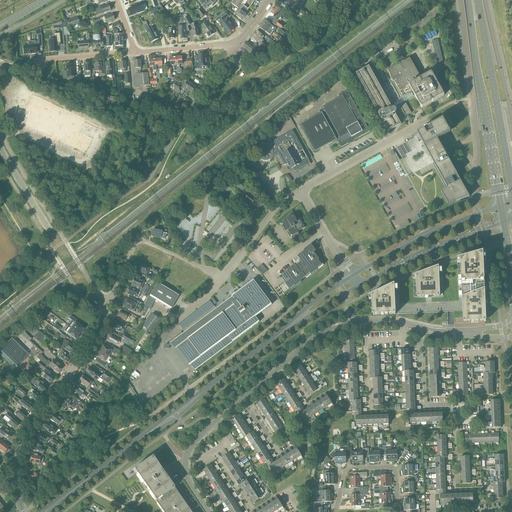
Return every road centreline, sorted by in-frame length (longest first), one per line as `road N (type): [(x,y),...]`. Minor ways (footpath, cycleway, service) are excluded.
road 1 (residential): [(23,511),(16,470),(29,427),(90,344),(135,243),(170,253)]
road 2 (secondary): [(73,490),(299,318)]
road 3 (secondary): [(467,0),(500,207)]
road 4 (secondary): [(511,193),(477,0)]
road 5 (secondary): [(500,207),(351,276)]
road 6 (secondary): [(357,286),(502,221)]
road 7 (unclassified): [(300,190),(430,119)]
road 8 (residential): [(336,511),(345,470),(383,467),(396,471),(397,511)]
road 9 (residential): [(302,346),(363,320),(421,328)]
road 10 (residential): [(470,403),(424,405),(421,328)]
road 11 (unclassified): [(220,279),(275,207),(300,190)]
